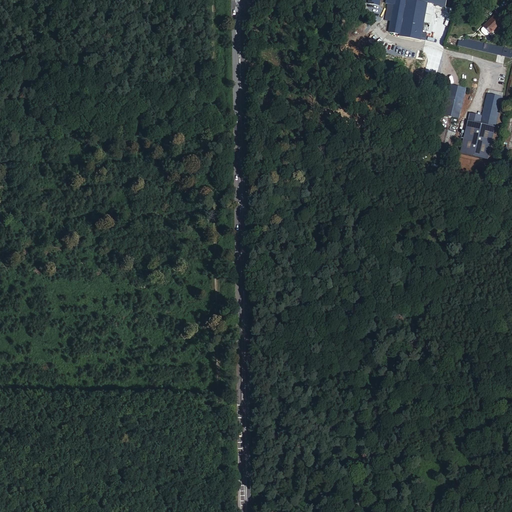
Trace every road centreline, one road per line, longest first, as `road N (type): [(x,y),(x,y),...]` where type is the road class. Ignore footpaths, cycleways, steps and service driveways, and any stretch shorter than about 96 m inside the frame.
road 1 (tertiary): [(242,511),(237,0)]
road 2 (track): [(511,318),(428,233),(366,213),(317,177),(283,169),(238,105)]
